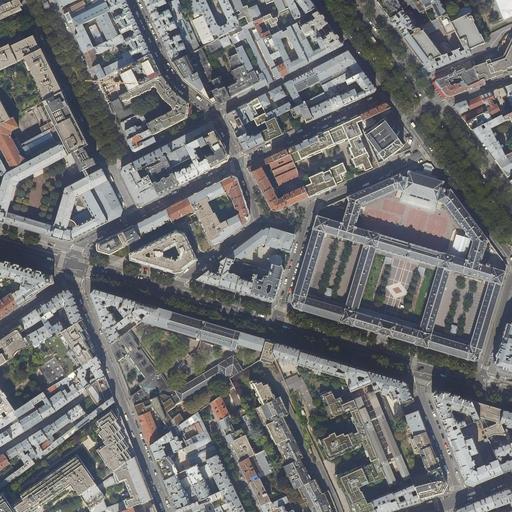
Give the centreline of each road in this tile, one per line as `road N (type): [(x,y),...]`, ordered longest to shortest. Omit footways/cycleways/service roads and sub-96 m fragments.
road 1 (residential): [(0,328),(60,286),(76,284),(166,511)]
road 2 (residential): [(431,150),(311,207),(276,322)]
road 3 (residential): [(109,167),(26,0)]
road 4 (residential): [(50,0),(129,157)]
road 5 (residential): [(239,163),(257,221),(176,292)]
road 6 (residential): [(389,92),(239,163)]
road 7 (primary): [(276,322),(425,367)]
road 8 (residential): [(216,115),(352,44)]
road 9 (residential): [(134,0),(170,75),(216,115)]
road 10 (primary): [(511,219),(428,107)]
road 11 (residential): [(460,498),(419,391),(425,367)]
road 12 (primary): [(428,107),(349,0)]
road 13 (primary): [(431,150),(511,256)]
